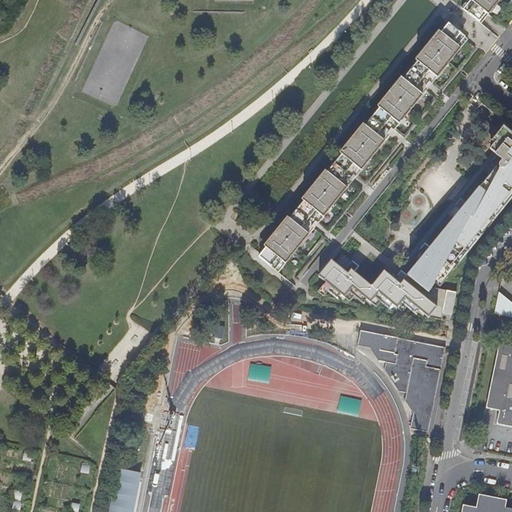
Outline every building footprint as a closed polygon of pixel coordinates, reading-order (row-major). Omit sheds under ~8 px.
[(481,24),(500,0),(467,0),(461,8),(481,24)] [(415,60),(417,62),(427,70),(422,76),(432,84),(468,39),(448,24),(441,33),(439,31),(415,60)] [(408,73),(403,79),(413,87),(418,81),(428,89),(432,84),(422,76),(427,70),(417,62),(412,68),(413,69),(409,74),(408,73)] [(378,107),(379,108),(389,116),(384,122),(394,130),(428,89),(418,81),(413,87),(403,79),(401,78),(378,107)] [(370,120),(365,126),(375,133),(380,127),(390,135),(394,130),(384,122),(389,116),(379,108),(375,114),(376,115),(371,120),(370,120)] [(482,127),(493,135),(497,130),(486,122),(482,127)] [(363,124),(347,144),(364,168),(390,135),(380,127),(375,133),(365,126),(363,124)] [(511,132),(505,127),(493,141),(495,144),(491,150),(497,155),(499,156),(506,147),(505,146),(511,138),(511,132)] [(511,138),(505,146),(506,147),(499,156),(492,166),(489,164),(484,170),(490,175),(466,204),(464,207),(461,204),(457,210),(454,208),(449,214),(455,219),(431,248),(429,251),(426,248),(421,253),(418,251),(413,257),(419,263),(408,276),(413,280),(409,284),(398,275),(390,269),(386,273),(385,271),(372,286),(353,271),(356,269),(346,260),(349,257),(343,253),(335,263),(332,261),(319,277),(326,283),(332,287),(350,302),(358,293),(376,308),(384,298),(403,313),(411,303),(429,318),(442,320),(443,313),(452,315),(457,293),(433,288),(437,284),(442,277),(445,280),(446,280),(453,271),(452,271),(451,270),(453,267),(451,266),(473,239),(471,238),(476,232),(481,236),(488,228),(488,227),(487,226),(489,223),(487,222),(509,195),(507,194),(511,188),(511,138)] [(492,166),(499,156),(497,155),(489,164),(492,166)] [(303,200),(304,201),(297,210),(317,226),(353,181),(343,174),(338,180),(328,172),(327,170),(303,200)] [(488,227),(511,197),(511,188),(507,194),(509,195),(487,222),(489,223),(487,226),(488,227)] [(464,207),(466,204),(461,199),(454,208),(457,210),(461,204),(464,207)] [(265,247),(266,248),(261,254),(259,257),(278,273),(315,229),(305,221),(300,227),(290,219),(288,218),(265,247)] [(452,271),(481,236),(476,232),(471,238),(473,239),(451,266),(453,267),(451,270),(452,271)] [(425,243),(418,251),(421,253),(426,248),(429,251),(431,248),(425,243)] [(360,266),(349,257),(346,260),(356,269),(357,269),(360,266)] [(402,271),(398,275),(409,284),(413,280),(408,276),(402,271)] [(442,277),(437,284),(440,286),(445,280),(442,277)] [(318,292),(324,297),(332,287),(326,283),(318,292)] [(511,305),(499,296),(498,300),(511,311),(511,305)] [(511,318),(511,311),(498,300),(495,315),(511,318)] [(442,320),(451,322),(452,315),(443,313),(442,320)] [(404,334),(405,330),(387,326),(386,331),(385,335),(403,339),(404,334)] [(446,347),(403,339),(385,335),(361,331),(358,346),(370,348),(379,361),(386,362),(384,369),(399,392),(407,393),(405,401),(416,403),(413,413),(410,429),(429,432),(446,347)] [(511,343),(500,342),(486,409),(499,412),(497,425),(511,427),(511,343)] [(405,401),(413,413),(416,403),(405,401)] [(134,511),(142,474),(118,469),(108,511),(134,511)] [(511,511),(511,508),(506,507),(507,500),(480,494),(477,507),(464,505),(462,511),(511,511)]
